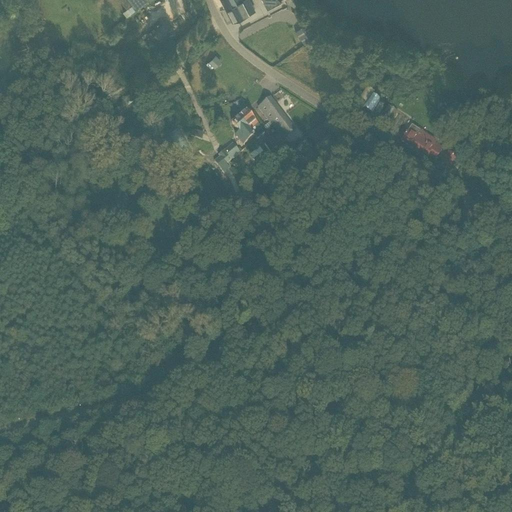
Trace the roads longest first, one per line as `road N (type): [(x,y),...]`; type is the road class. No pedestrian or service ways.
road 1 (unclassified): [(475,219),(456,188),(259,65),(223,31),(209,0)]
road 2 (unclassified): [(276,315),(312,290),(475,219)]
